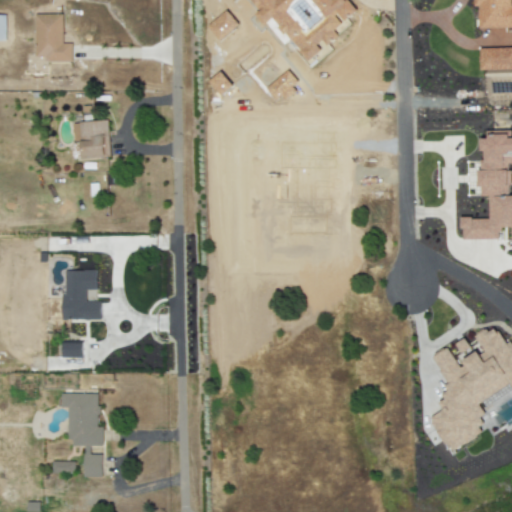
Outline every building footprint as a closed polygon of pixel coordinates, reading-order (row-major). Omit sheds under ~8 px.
[(309,61),(321,51),(326,46),(338,36),(333,31),(357,12),(346,0),(334,0),(333,0),(249,0),(253,4),(262,11),(257,18),(274,29),(287,46),(292,42),(306,58),(309,61)] [(479,28),(511,27),(511,7),(511,8),(511,0),(473,0),(473,7),(479,7),(479,28)] [(63,15),(35,15),(34,58),(44,58),(44,62),(71,62),(72,44),(62,44),(63,15)] [(109,158),(107,122),(74,123),(75,160),(109,158)] [(101,320),(101,302),(86,302),(85,291),(96,291),(96,271),(63,271),(63,321),(101,320)] [(478,402),(510,386),(511,387),(511,386),(511,342),(506,346),(500,335),(491,328),(477,336),(470,344),(464,340),(453,355),(446,350),(433,357),(448,386),(442,394),(444,399),(439,404),(443,411),(430,418),(443,444),(453,452),(475,440),(481,432),(477,426),(485,416),(478,402)] [(83,359),(83,344),(62,344),(62,359),(83,359)] [(84,478),(102,478),(102,455),(90,455),(90,447),(102,447),(102,428),(97,428),(97,394),(60,394),(60,408),(68,408),(68,447),(84,447),(84,478)] [(74,462),(52,462),(52,475),(74,475),(74,462)]
